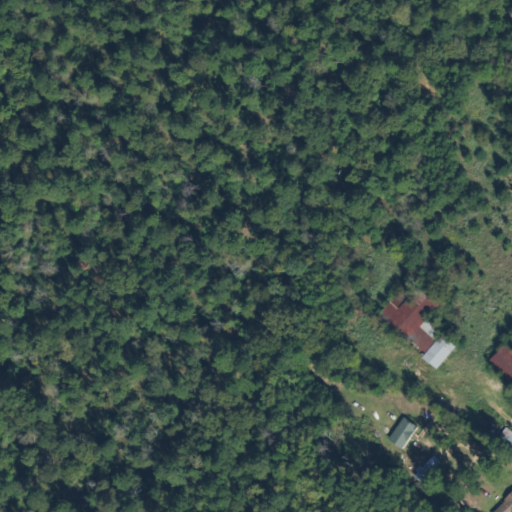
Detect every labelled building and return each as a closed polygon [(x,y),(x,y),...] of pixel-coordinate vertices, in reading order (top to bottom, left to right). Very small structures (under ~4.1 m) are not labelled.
[(428,355),(442,336),(432,329),(437,323),(431,319),(443,303),(433,295),(431,298),(419,290),(403,312),(391,303),(379,319),(428,355)] [(425,360),(438,372),(459,350),(445,337),(425,360)] [(402,450),(419,429),(406,418),(389,440),(402,450)] [(511,429),(509,428),(502,438),(511,445),(511,429)] [(413,477),(420,485),(442,464),(435,456),(413,477)] [(511,494),(495,511),(509,511),(511,511),(511,494)]
